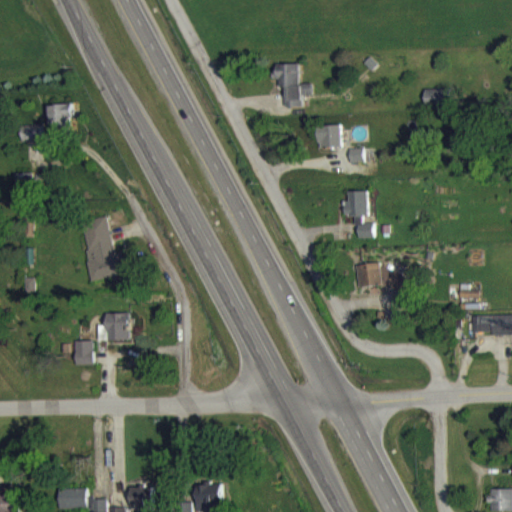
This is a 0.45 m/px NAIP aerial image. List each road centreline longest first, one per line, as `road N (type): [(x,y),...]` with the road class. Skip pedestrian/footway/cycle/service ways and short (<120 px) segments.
road 1 (residential): [(447,511),(434,357),(417,346),(359,339),(344,319),(174,0)]
road 2 (primary): [(403,511),(130,0)]
road 3 (primary): [(69,0),(341,511)]
road 4 (residential): [(0,404),(511,389)]
